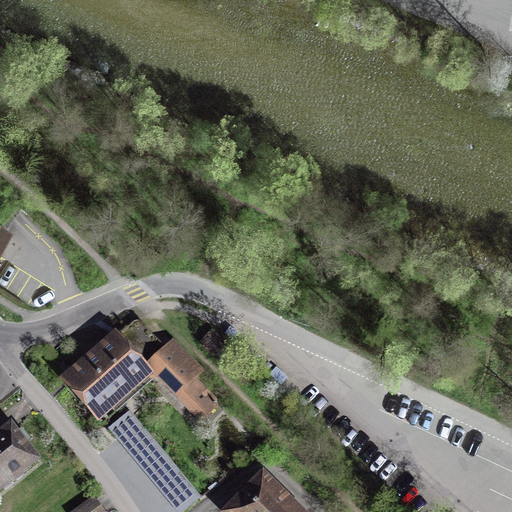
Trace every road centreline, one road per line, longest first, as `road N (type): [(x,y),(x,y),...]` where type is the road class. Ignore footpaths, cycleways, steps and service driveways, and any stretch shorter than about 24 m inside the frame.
road 1 (unclassified): [(0,339),(180,285),(511,437)]
road 2 (residential): [(0,347),(128,511)]
